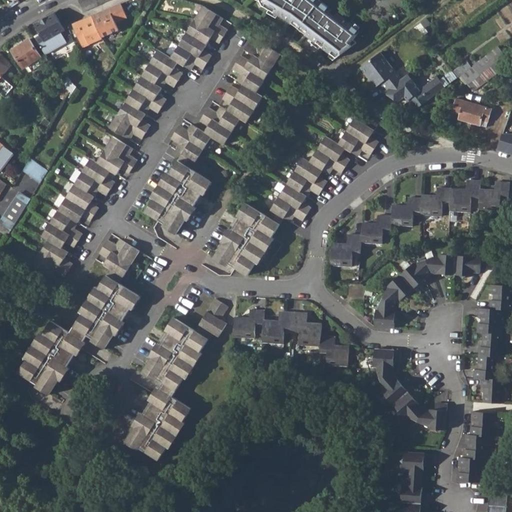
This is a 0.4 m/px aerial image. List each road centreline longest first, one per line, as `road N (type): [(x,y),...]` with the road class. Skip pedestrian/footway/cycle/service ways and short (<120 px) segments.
road 1 (residential): [(307,281),(369,335),(417,340),(446,358),(457,403),(443,482),(455,503)]
road 2 (residential): [(511,164),(483,155),(395,162),(320,218),(307,281)]
road 3 (residential): [(109,216),(175,106),(211,78),(234,37)]
road 4 (residential): [(121,360),(95,363),(72,401),(77,412),(101,426),(111,422),(133,381),(130,370)]
road 5 (residential): [(307,281),(215,284),(191,270)]
